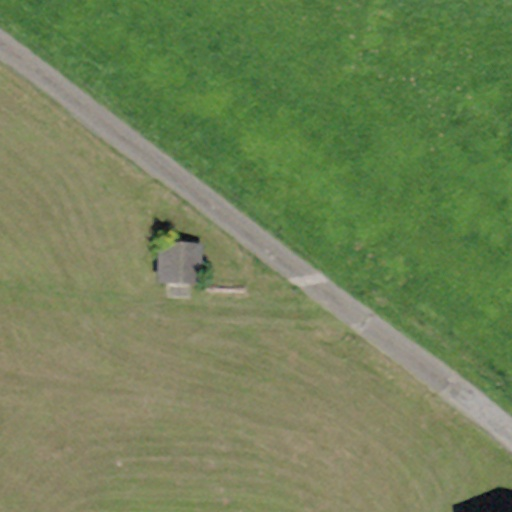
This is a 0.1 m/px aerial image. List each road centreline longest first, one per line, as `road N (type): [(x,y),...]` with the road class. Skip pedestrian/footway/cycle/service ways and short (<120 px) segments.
road 1 (unclassified): [(511,432),(0,43)]
road 2 (track): [(0,292),(105,305),(352,313)]
